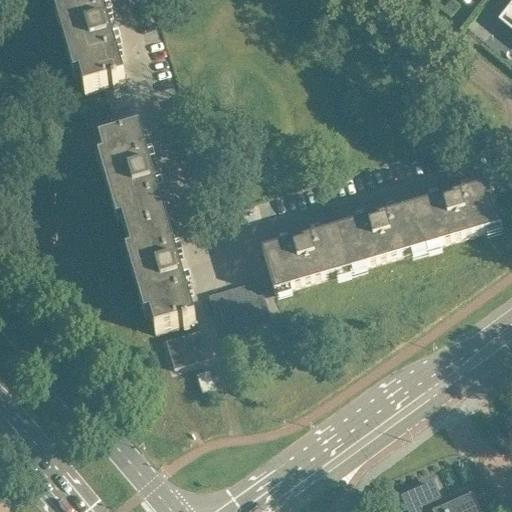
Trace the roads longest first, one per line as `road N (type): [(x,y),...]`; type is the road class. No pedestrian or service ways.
road 1 (residential): [(118,0),(184,245),(200,253),(477,173),(511,128)]
road 2 (secondary): [(173,511),(0,313)]
road 3 (tertiary): [(436,368),(222,511)]
road 4 (tertiary): [(290,511),(451,392)]
road 5 (residential): [(511,103),(387,0)]
